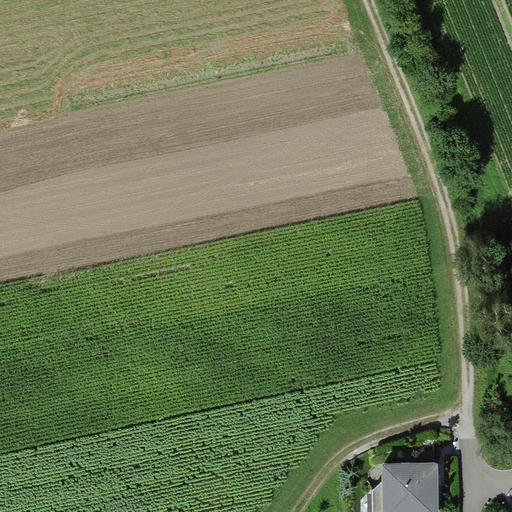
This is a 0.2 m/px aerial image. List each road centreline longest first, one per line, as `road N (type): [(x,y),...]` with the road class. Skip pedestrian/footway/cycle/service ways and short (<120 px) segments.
road 1 (track): [(368,0),(445,198),(461,274),(471,416)]
road 2 (track): [(471,416),(442,416),(359,441),(299,511)]
